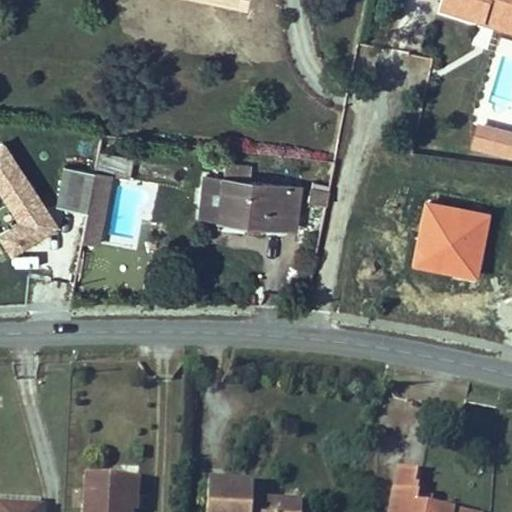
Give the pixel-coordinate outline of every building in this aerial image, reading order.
[(489,8),(511,15),(511,0),(447,0),(447,4),(487,16),(489,8)] [(511,30),(511,15),(489,8),(487,16),(485,22),(511,30)] [(477,122),(472,143),(490,147),(495,126),(477,122)] [(511,129),(495,126),(490,147),(511,151),(511,129)] [(13,247),(34,233),(56,219),(2,139),(0,140),(0,183),(21,215),(1,229),(13,247)] [(131,174),(134,158),(98,152),(83,237),(99,240),(111,170),(131,174)] [(220,207),(247,209),(246,220),(297,226),(301,184),(252,178),(254,163),(225,160),(223,177),(220,207)] [(220,207),(223,177),(205,175),(203,174),(198,215),(219,218),(220,207)] [(322,201),(324,189),(309,185),(306,197),(322,201)] [(246,220),(247,209),(220,207),(219,218),(246,220)] [(447,511),(416,508),(419,483),(412,483),(414,466),(395,463),(388,511),(447,511)] [(128,511),(131,472),(91,470),(88,511),(128,511)] [(300,511),(301,500),(298,497),(254,495),(254,482),(206,480),(205,511),(300,511)] [(0,503),(37,506),(38,494),(0,492),(0,503)] [(38,511),(39,506),(37,506),(0,503),(0,511),(38,511)]
